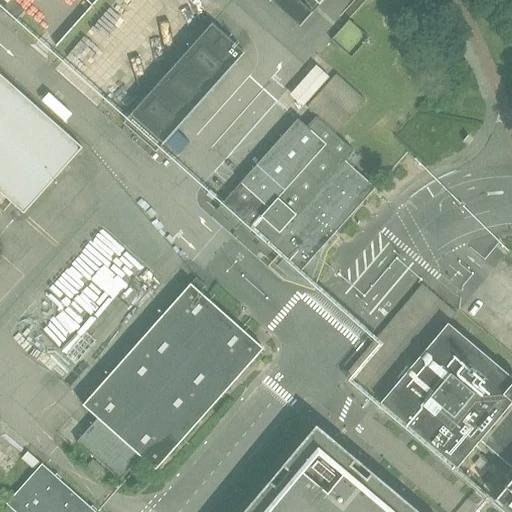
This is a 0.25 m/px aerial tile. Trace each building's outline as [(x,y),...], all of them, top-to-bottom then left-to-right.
[(3,0),(7,3),(1,10),(14,23),(24,12),(11,0),(3,0)] [(156,0),(150,6),(160,17),(178,0),(156,0)] [(270,0),(300,27),(313,12),(299,0),(270,0)] [(132,53),(141,60),(159,35),(140,21),(128,37),(138,44),(132,53)] [(332,40),(351,58),(369,38),(350,21),(332,40)] [(156,152),(244,53),(212,24),(124,123),(156,152)] [(110,35),(88,56),(105,74),(127,53),(110,35)] [(117,84),(137,63),(129,56),(109,77),(117,84)] [(82,147),(42,112),(0,75),(0,192),(24,213),(82,147)] [(319,252),(376,188),(345,161),(353,151),(336,136),(316,118),(307,128),(298,119),(216,211),(236,229),(242,222),(284,259),(278,265),(287,274),(310,282),(319,252)] [(264,349),(191,284),(84,405),(98,418),(78,441),(121,480),(141,457),(156,470),(264,349)] [(511,511),(511,377),(449,324),(381,404),(458,469),(482,441),(511,467),(511,482),(496,501),(508,511),(511,511)] [(394,492),(391,490),(384,484),(384,483),(383,483),(373,475),(373,474),(372,474),(367,479),(351,466),(328,440),(326,439),(325,438),(323,437),(321,436),(319,436),(317,437),(316,437),(314,438),(312,439),(311,440),(287,469),(290,471),(276,487),(271,483),(271,482),(270,483),(262,494),(261,493),(261,494),(261,495),(253,505),(252,504),(252,505),(252,506),(246,511),(417,511),(416,511),(406,502),(405,501),(405,502),(395,493),(395,492),(394,492)] [(0,464),(14,473),(24,458),(0,442),(0,464)] [(96,511),(43,464),(7,504),(16,511),(96,511)]
